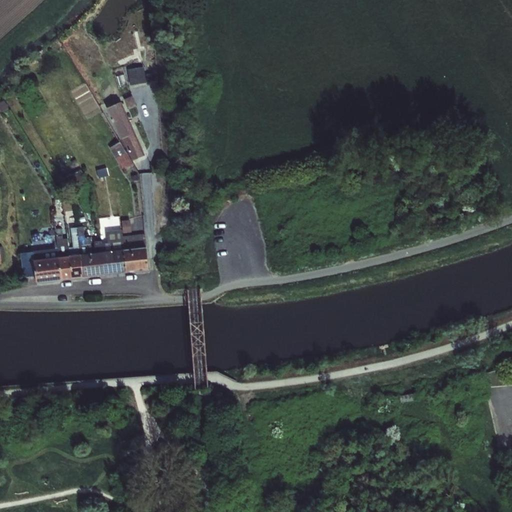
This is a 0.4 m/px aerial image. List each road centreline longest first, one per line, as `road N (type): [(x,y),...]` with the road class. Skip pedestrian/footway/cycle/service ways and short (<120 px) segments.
road 1 (unclassified): [(165,301),(387,259),(511,219)]
road 2 (residential): [(144,91),(153,281)]
road 3 (residential): [(153,281),(0,295)]
road 4 (residential): [(0,305),(153,301)]
